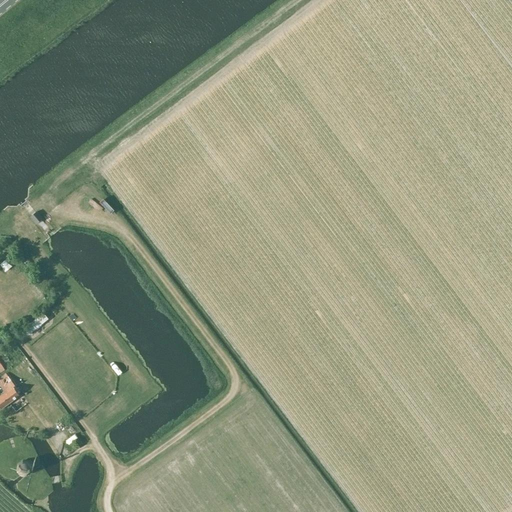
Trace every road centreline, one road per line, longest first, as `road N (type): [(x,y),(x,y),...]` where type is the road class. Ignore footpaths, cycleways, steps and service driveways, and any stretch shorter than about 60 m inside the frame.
road 1 (track): [(108,209),(231,368),(235,386),(111,484)]
road 2 (track): [(2,319),(102,452)]
